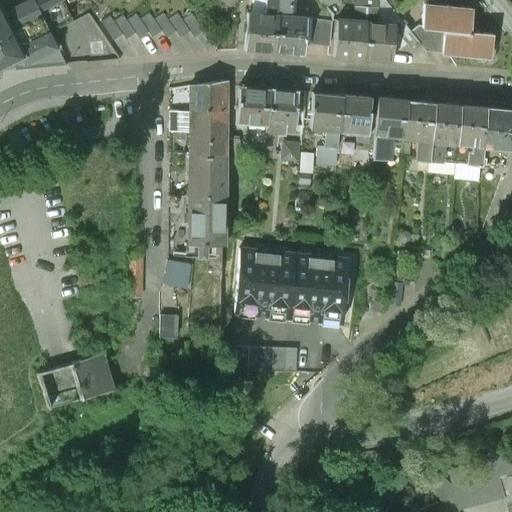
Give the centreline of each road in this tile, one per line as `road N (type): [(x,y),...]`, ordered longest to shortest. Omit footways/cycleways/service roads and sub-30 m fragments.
road 1 (unclassified): [(151,75),(270,66),(511,94)]
road 2 (unclassified): [(151,75),(151,269),(145,318),(111,413)]
road 3 (unclassified): [(511,210),(454,280),(329,387),(321,416)]
road 4 (unclassified): [(321,416),(329,429),(373,435),(511,400)]
road 5 (unclassified): [(0,106),(42,88),(151,75)]
